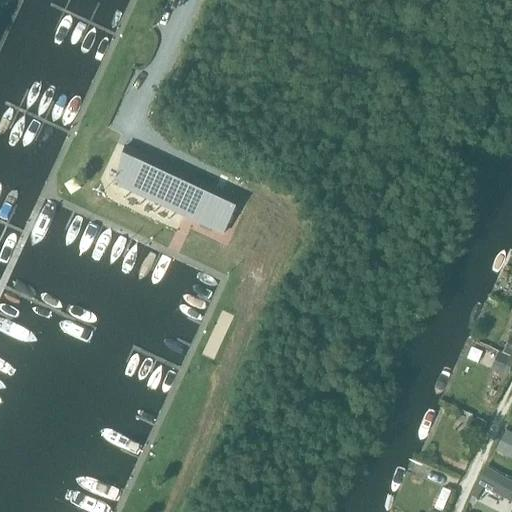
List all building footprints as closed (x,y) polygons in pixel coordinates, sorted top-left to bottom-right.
[(238,201),(132,151),(116,185),(183,217),(185,212),(196,218),(194,222),(222,235),(238,201)] [(511,338),(510,337),(503,354),(511,358),(511,338)] [(491,370),(507,378),(511,367),(511,359),(498,354),(491,370)] [(497,400),(502,389),(491,384),(486,395),(497,400)] [(476,440),(483,425),(469,418),(462,433),(476,440)] [(511,434),(507,432),(495,456),(500,459),(502,456),(511,461),(511,434)] [(471,496),(471,497),(476,500),(476,499),(482,488),(504,500),(509,503),(511,497),(511,483),(486,470),(481,479),(471,496)]
